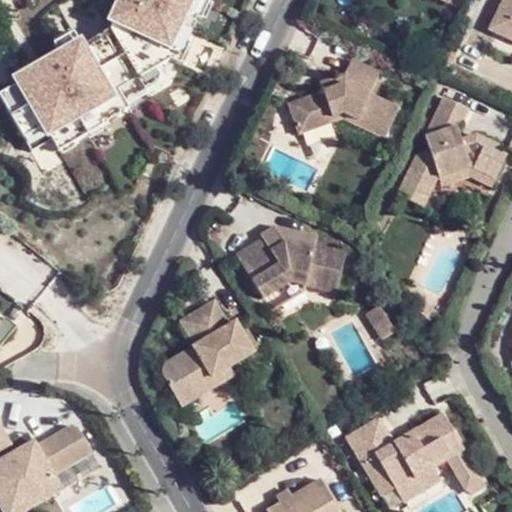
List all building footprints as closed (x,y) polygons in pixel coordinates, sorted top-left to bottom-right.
[(111,0),(105,21),(109,22),(106,29),(98,33),(99,34),(82,43),(83,44),(79,47),(77,43),(58,55),(44,63),(43,61),(13,79),(16,84),(0,92),(0,97),(23,137),(42,126),(47,134),(48,133),(51,139),(66,130),(73,141),(87,133),(80,122),(96,112),(101,121),(105,118),(106,120),(119,112),(118,110),(122,108),(123,110),(132,105),(118,82),(170,52),(180,56),(188,39),(183,37),(185,33),(187,34),(195,19),(193,18),(194,14),(189,11),(194,0),(111,0)] [(194,14),(199,16),(206,0),(194,0),(189,11),(194,14)] [(511,0),(503,0),(491,25),(511,35),(511,0)] [(58,55),(77,43),(70,31),(51,43),(58,55)] [(309,96),(324,124),(348,118),(387,137),(403,107),(372,91),(382,70),(354,56),(344,74),(331,77),(335,90),(323,92),(309,96)] [(320,80),(323,92),(335,90),(331,77),(320,80)] [(511,153),(497,138),(471,148),(462,131),(456,119),(462,108),(439,94),(430,128),(423,135),(428,144),(413,150),(397,181),(398,189),(412,196),(421,179),(433,184),(443,166),(469,156),(498,172),(511,153)] [(300,130),(324,124),(309,96),(290,101),(300,130)] [(80,122),(87,133),(103,124),(96,112),(80,122)] [(47,134),(42,126),(23,137),(31,151),(51,139),(48,133),(47,134)] [(51,139),(58,150),(73,141),(66,130),(51,139)] [(471,148),(497,138),(494,133),(462,131),(471,148)] [(423,201),(433,184),(421,179),(412,196),(423,201)] [(285,249),(298,248),(300,238),(281,237),(267,245),(273,255),(285,249)] [(309,249),(298,248),(285,249),(273,255),(267,245),(264,241),(236,256),(262,302),(289,286),(337,290),(344,248),(315,244),(309,249)] [(371,342),(386,333),(371,304),(356,313),(371,342)] [(207,387),(230,375),(255,360),(235,325),(226,329),(214,308),(186,324),(200,349),(190,355),(164,371),(158,383),(179,416),(198,405),(187,388),(202,379),(207,387)] [(0,338),(13,323),(1,313),(0,315),(0,338)] [(177,330),(190,355),(200,349),(186,324),(177,330)] [(234,382),(230,375),(207,387),(211,398),(234,382)] [(211,398),(207,387),(202,379),(187,388),(198,405),(211,398)] [(393,496),(430,475),(441,468),(460,457),(439,418),(415,432),(420,442),(408,450),(402,440),(389,448),(374,423),(345,440),(361,468),(374,462),(393,496)] [(80,425),(42,444),(53,467),(94,447),(80,425)] [(2,458),(39,439),(34,429),(0,445),(0,498),(6,511),(62,484),(56,472),(19,490),(2,458)] [(420,442),(415,432),(402,440),(408,450),(420,442)] [(53,467),(42,444),(39,439),(2,458),(19,490),(56,472),(53,467)] [(460,457),(441,468),(457,496),(475,484),(460,457)] [(417,511),(444,498),(430,475),(393,496),(402,511),(417,511)] [(333,511),(320,488),(292,503),(277,511),(333,511)] [(276,511),(277,511),(292,503),(288,494),(272,503),(276,511)]
